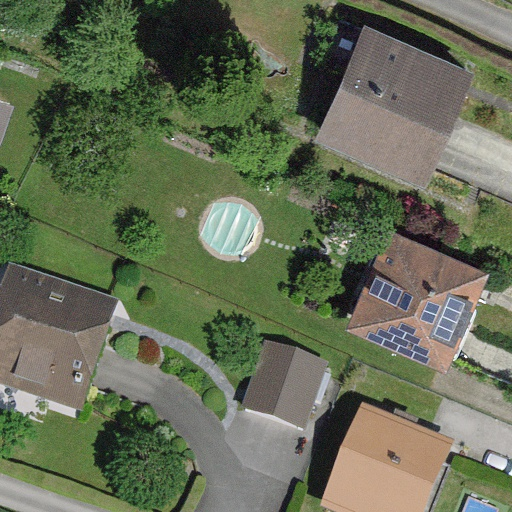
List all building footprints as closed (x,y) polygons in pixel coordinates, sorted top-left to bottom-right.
[(473,75),(362,29),(314,143),(424,189),(473,75)] [(0,82),(0,136),(17,88),(0,82)] [(488,278),(391,235),(348,330),(445,374),(488,278)] [(128,300),(16,264),(0,315),(0,379),(92,409),(128,300)] [(271,338),(246,405),(310,428),(335,361),(271,338)] [(440,511),(468,445),(380,409),(339,510),(343,511),(440,511)]
